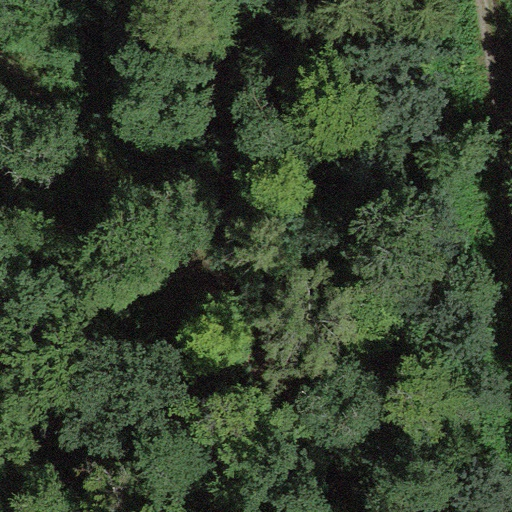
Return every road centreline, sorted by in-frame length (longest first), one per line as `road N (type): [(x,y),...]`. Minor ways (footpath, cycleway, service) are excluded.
road 1 (track): [(343,511),(198,240),(0,57)]
road 2 (track): [(511,237),(471,0)]
